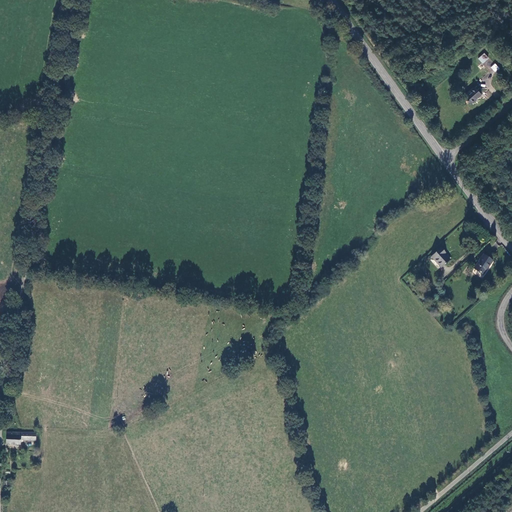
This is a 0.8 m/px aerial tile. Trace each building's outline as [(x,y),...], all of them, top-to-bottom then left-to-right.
[(484,53),(478,58),(482,64),(489,58),(484,53)] [(490,69),(497,73),(500,67),(494,63),(490,69)] [(480,96),(473,87),(463,97),(470,105),(480,96)] [(430,257),(440,268),(450,260),(445,254),(440,248),(430,257)] [(482,276),(492,261),(483,255),(473,269),(482,276)] [(21,441),(36,441),(36,433),(6,433),(6,444),(20,444),(21,441)]
